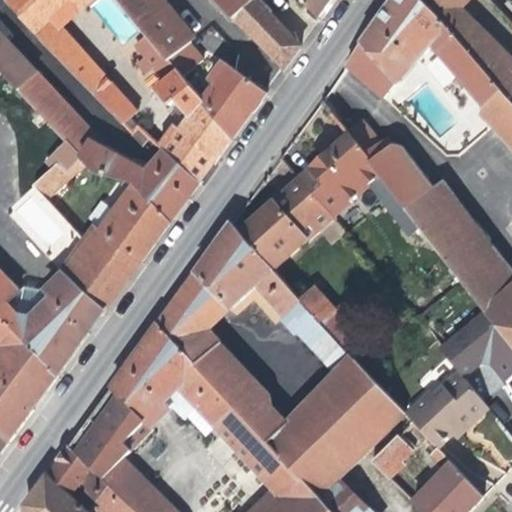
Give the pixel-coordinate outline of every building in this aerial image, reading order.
[(78,0),(8,0),(126,124),(140,111),(65,30),(56,21),(78,0)] [(95,0),(78,0),(56,21),(65,30),(95,0)] [(169,0),(116,0),(149,36),(167,57),(173,64),(202,39),(169,0)] [(215,0),(248,34),(273,12),(262,0),(215,0)] [(303,0),(320,19),(334,0),(303,0)] [(396,0),(378,25),(367,41),(404,79),(431,48),(446,31),(417,0),(396,0)] [(417,0),(446,31),(464,9),(456,1),(456,0),(417,0)] [(456,0),(456,1),(464,9),(472,0),(456,0)] [(511,57),(464,9),(446,31),(507,99),(511,95),(511,57)] [(303,44),(273,12),(248,34),(283,70),(303,44)] [(0,69),(95,174),(97,142),(97,134),(0,27),(0,69)] [(488,114),(507,99),(446,31),(431,48),(488,114)] [(167,57),(149,36),(136,47),(153,69),(167,57)] [(404,79),(367,41),(347,68),(385,100),(404,79)] [(173,64),(167,57),(153,69),(163,82),(177,70),(173,64)] [(208,106),(235,136),(253,111),(267,92),(225,62),(210,83),(220,91),(208,106)] [(178,103),(189,117),(193,122),(208,106),(177,70),(157,89),(159,92),(173,107),(178,103)] [(178,103),(173,107),(159,92),(157,96),(180,130),(189,117),(178,103)] [(511,104),(507,99),(488,114),(484,117),(511,149),(511,285),(434,188),(400,146),(395,145),(392,147),(370,164),(382,179),(420,226),(464,281),(490,313),(511,341),(511,104)] [(193,122),(189,117),(180,130),(166,149),(201,182),(218,159),(235,136),(208,106),(193,122)] [(349,138),(370,164),(392,147),(369,118),(347,135),(349,138)] [(140,125),(133,132),(146,145),(153,137),(140,125)] [(332,220),(370,189),(382,179),(370,164),(349,138),(322,161),(299,182),(332,220)] [(133,188),(148,170),(97,142),(95,174),(133,188)] [(201,182),(166,149),(155,162),(193,195),(201,182)] [(155,162),(148,170),(133,188),(174,218),(184,205),(193,195),(155,162)] [(80,174),(73,167),(67,172),(59,164),(34,186),(49,202),(80,174)] [(420,226),(382,179),(370,189),(408,236),(420,226)] [(434,188),(511,285),(511,265),(445,181),(434,188)] [(273,205),(241,233),(275,270),(295,252),(332,220),(299,182),(273,205)] [(174,218),(133,188),(101,232),(142,262),(158,240),(174,218)] [(256,289),(275,270),(241,233),(233,225),(213,251),(197,273),(232,310),(256,289)] [(132,277),(142,262),(101,232),(94,227),(84,242),(132,277)] [(84,242),(63,271),(111,306),(132,277),(84,242)] [(304,262),(295,252),(275,270),(283,279),(304,262)] [(0,315),(18,335),(32,315),(22,313),(13,304),(24,294),(0,268),(0,315)] [(283,279),(275,270),(256,289),(284,319),(280,322),(295,338),(297,336),(318,318),(302,301),(287,284),(283,279)] [(302,301),(318,287),(304,270),(287,284),(302,301)] [(111,306),(63,271),(44,292),(50,299),(90,334),(111,306)] [(213,330),(232,310),(197,273),(161,324),(198,365),(224,342),(213,330)] [(318,318),(322,322),(337,309),(318,287),(302,301),(318,318)] [(32,315),(50,299),(44,292),(30,302),(24,294),(13,304),(22,313),(32,315)] [(32,315),(18,335),(58,377),(90,334),(50,299),(32,315)] [(337,309),(322,322),(345,348),(365,330),(342,304),(337,309)] [(511,341),(490,313),(444,350),(466,379),(467,380),(482,368),(487,364),(494,365),(509,383),(511,380),(511,341)] [(0,357),(0,358),(18,335),(0,315),(0,357)] [(297,336),(334,375),(352,355),(345,348),(322,322),(318,318),(297,336)] [(274,511),(332,511),(322,500),(198,365),(161,324),(147,343),(132,364),(169,404),(182,392),(284,502),(274,511)] [(58,377),(18,335),(0,358),(0,431),(10,443),(36,407),(58,377)] [(343,478),(406,415),(404,413),(385,392),(352,355),(334,375),(289,421),(276,407),(271,394),(224,342),(198,365),(322,500),(343,478)] [(169,404),(132,364),(113,389),(154,432),(175,411),(169,404)] [(467,380),(466,379),(441,401),(436,397),(411,420),(414,424),(429,441),(438,449),(453,436),(463,427),(467,431),(490,410),(467,380)] [(69,450),(103,484),(127,459),(154,432),(113,389),(103,404),(79,437),(69,450)] [(429,441),(414,424),(374,463),(394,483),(411,465),(407,461),(429,441)] [(463,435),(467,431),(463,427),(453,436),(457,441),(463,435)] [(0,431),(0,456),(10,443),(0,431)] [(471,511),(483,499),(453,466),(438,449),(428,459),(443,475),(414,504),(421,511),(471,511)] [(55,470),(80,492),(97,506),(111,492),(103,484),(69,450),(55,470)] [(181,511),(127,459),(103,484),(111,492),(130,511),(181,511)] [(92,511),(75,497),(80,492),(55,470),(27,509),(27,511),(92,511)] [(322,500),(332,511),(374,511),(343,478),(322,500)] [(274,511),(284,502),(273,491),(251,511),(274,511)] [(130,511),(111,492),(97,506),(102,511),(130,511)]
